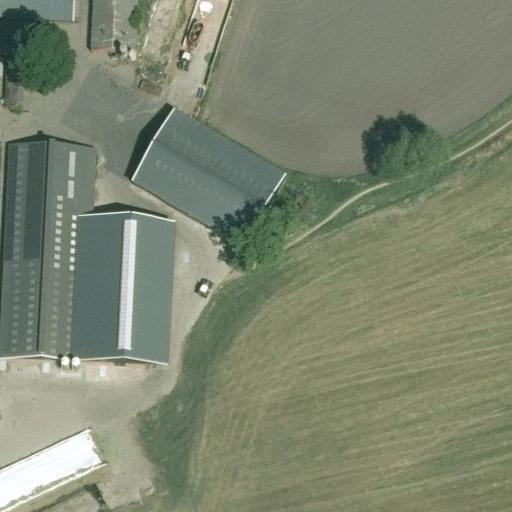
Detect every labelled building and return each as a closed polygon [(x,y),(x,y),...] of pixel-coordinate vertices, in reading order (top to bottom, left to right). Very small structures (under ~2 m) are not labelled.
[(0,0),(0,21),(73,25),(74,0),(0,0)] [(135,57),(138,0),(94,0),(92,55),(135,57)] [(0,56),(13,57),(14,40),(0,39),(0,56)] [(30,113),(32,65),(6,63),(4,112),(30,113)] [(286,182),(175,116),(133,187),(245,252),(286,182)] [(93,223),(96,154),(10,149),(0,361),(0,362),(86,367),(146,369),(154,227),(93,223)]
